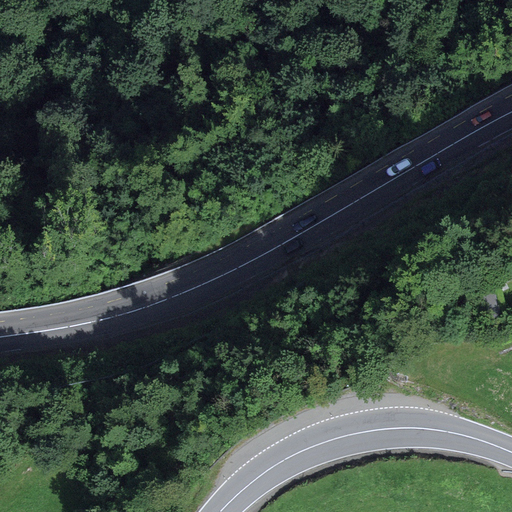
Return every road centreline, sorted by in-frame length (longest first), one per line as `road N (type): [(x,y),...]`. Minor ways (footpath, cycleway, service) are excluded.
road 1 (primary): [(0,337),(96,322),(166,300),(268,252),(511,109)]
road 2 (primary): [(511,452),(425,429),(351,434),(274,466),(220,511)]
